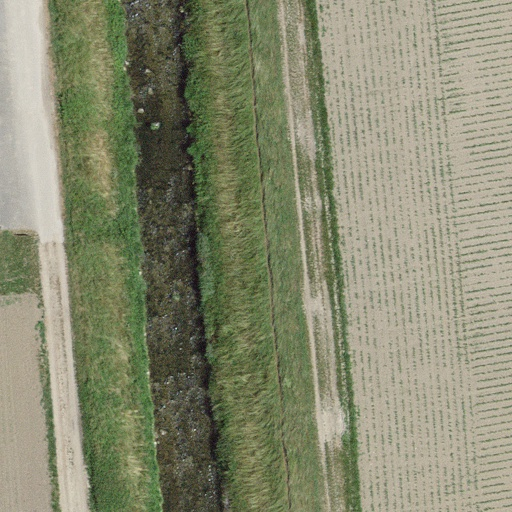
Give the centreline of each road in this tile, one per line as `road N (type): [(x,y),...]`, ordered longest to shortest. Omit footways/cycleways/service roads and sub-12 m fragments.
road 1 (track): [(95,511),(50,0)]
road 2 (track): [(332,511),(287,0)]
